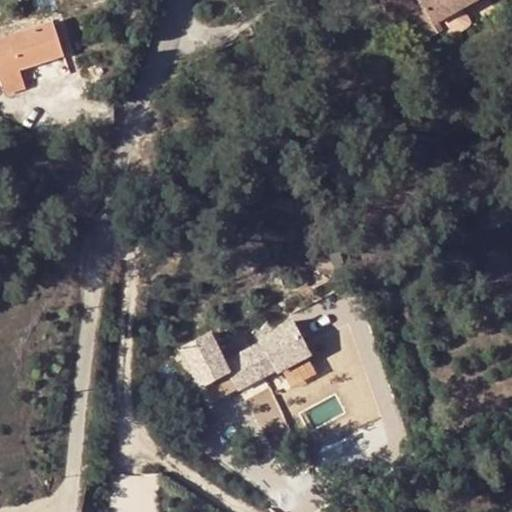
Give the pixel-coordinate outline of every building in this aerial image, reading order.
[(359,0),(358,1),(363,9),(369,6),(370,9),(386,0),(359,0)] [(413,0),(408,3),(416,17),(397,28),(410,51),(434,38),(429,29),(467,7),(469,11),(488,1),(487,0),(413,0)] [(389,15),(397,28),(416,17),(408,3),(389,15)] [(57,17),(0,33),(0,55),(9,85),(27,80),(25,73),(69,59),(57,17)] [(310,353),(293,321),(263,338),(265,342),(226,362),(211,333),(182,348),(202,385),(230,370),(240,388),(276,368),(277,371),(310,353)]
